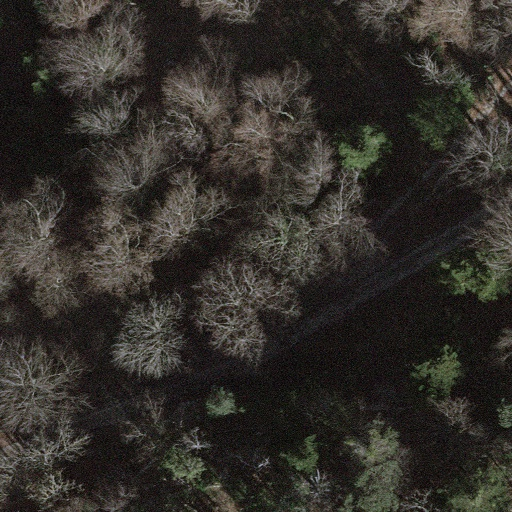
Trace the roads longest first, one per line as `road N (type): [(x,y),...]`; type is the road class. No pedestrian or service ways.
road 1 (track): [(320,309),(194,374),(0,454)]
road 2 (track): [(320,309),(511,107)]
road 3 (track): [(511,203),(320,309)]
